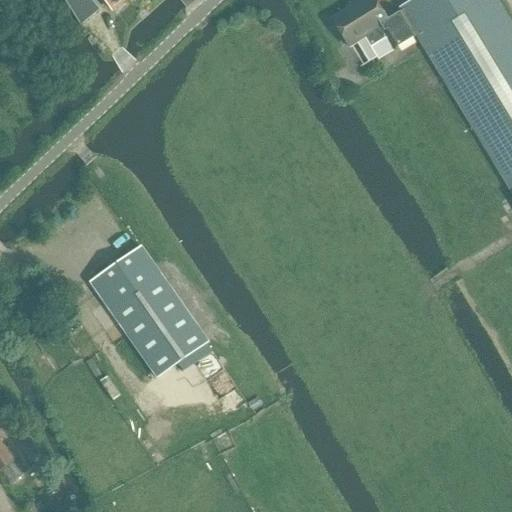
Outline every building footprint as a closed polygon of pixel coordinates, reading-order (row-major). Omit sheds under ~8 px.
[(61,0),(80,28),(99,12),(88,0),(61,0)] [(98,0),(109,13),(124,0),(98,0)] [(370,0),(367,0),(331,23),(347,50),(361,41),(366,49),(372,51),(385,43),(392,53),(417,37),(402,13),(385,23),(370,0)] [(511,32),(492,0),(418,0),(401,11),(402,13),(417,37),(444,80),(511,191),(511,32)] [(155,381),(205,346),(138,250),(88,285),(155,381)] [(0,446),(0,479),(6,487),(22,475),(12,463),(0,446)]
